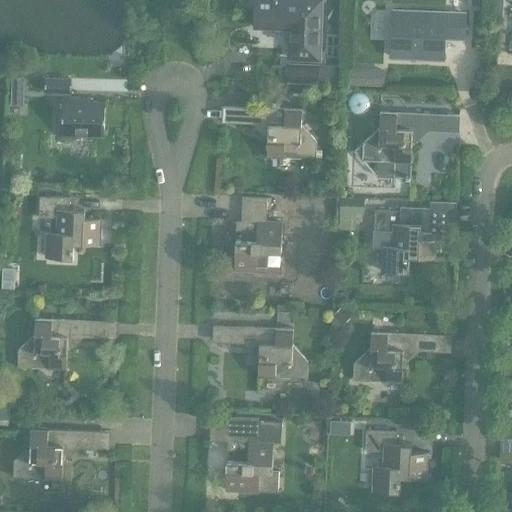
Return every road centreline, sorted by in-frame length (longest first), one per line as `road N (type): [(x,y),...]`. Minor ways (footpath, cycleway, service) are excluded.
road 1 (residential): [(468,511),(484,172),(511,154)]
road 2 (residential): [(160,511),(175,187)]
road 3 (residential): [(175,187),(203,95),(194,84),(169,82),(157,109)]
